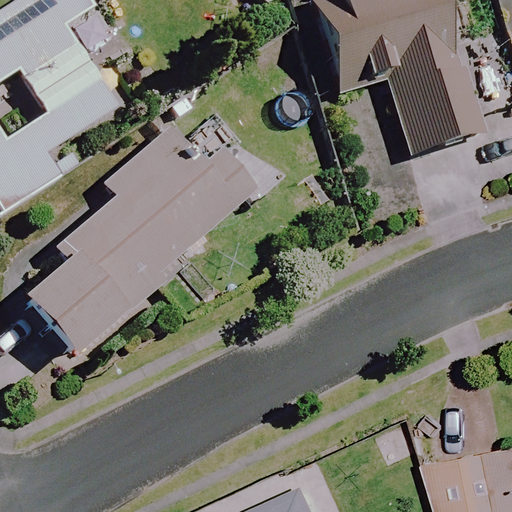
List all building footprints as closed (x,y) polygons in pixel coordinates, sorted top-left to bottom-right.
[(84,16),(73,0),(20,0),(0,13),(0,206),(14,198),(18,205),(55,182),(41,160),(108,117),(55,34),(84,16)] [(475,140),(423,0),(307,0),(299,3),(319,57),(343,48),(358,91),(373,85),(403,166),(475,140)] [(162,291),(152,279),(247,195),(211,154),(190,172),(160,137),(0,278),(0,295),(69,374),(162,291)] [(511,511),(511,451),(426,469),(434,511),(511,511)] [(312,511),(305,493),(261,511),(312,511)]
